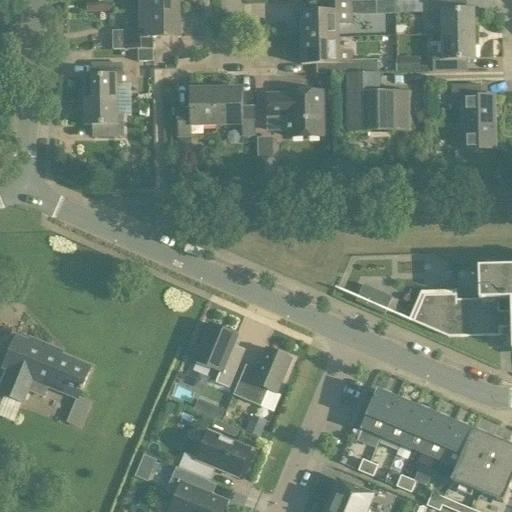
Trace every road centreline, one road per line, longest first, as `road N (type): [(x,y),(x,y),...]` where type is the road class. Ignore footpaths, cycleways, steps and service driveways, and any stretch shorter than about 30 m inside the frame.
road 1 (residential): [(23,187),(347,335)]
road 2 (residential): [(347,335),(275,511)]
road 3 (residential): [(23,187),(37,0)]
road 4 (residential): [(347,335),(511,401)]
